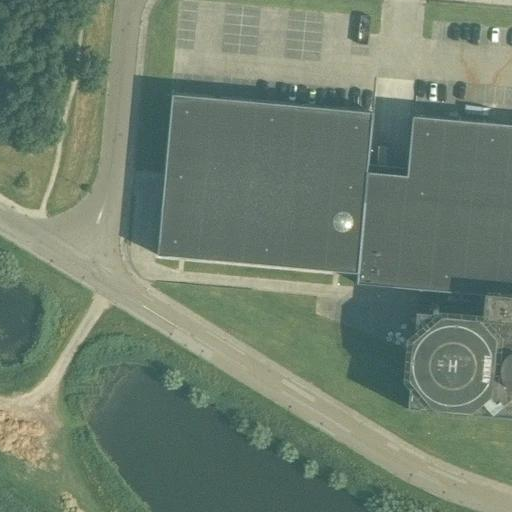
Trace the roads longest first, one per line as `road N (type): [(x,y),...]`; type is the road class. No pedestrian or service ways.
road 1 (unclassified): [(83,272),(484,511)]
road 2 (unclassified): [(83,272),(106,217),(132,0)]
road 3 (track): [(107,289),(48,390),(37,400),(0,402)]
road 4 (track): [(48,390),(48,440),(100,511)]
